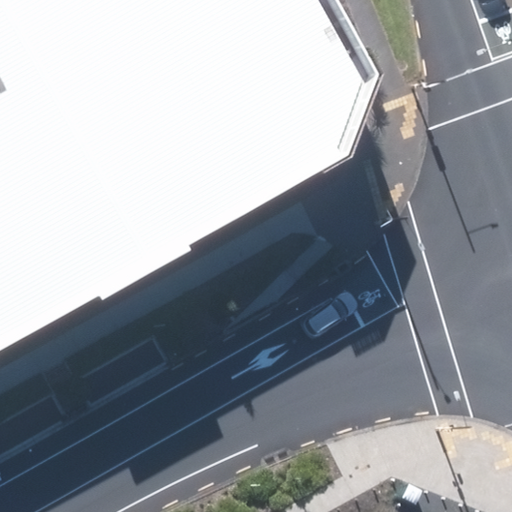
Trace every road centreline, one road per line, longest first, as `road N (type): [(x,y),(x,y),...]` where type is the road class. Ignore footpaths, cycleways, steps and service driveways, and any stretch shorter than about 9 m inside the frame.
road 1 (unclassified): [(6,511),(254,375),(511,275)]
road 2 (unclassified): [(511,137),(463,0)]
